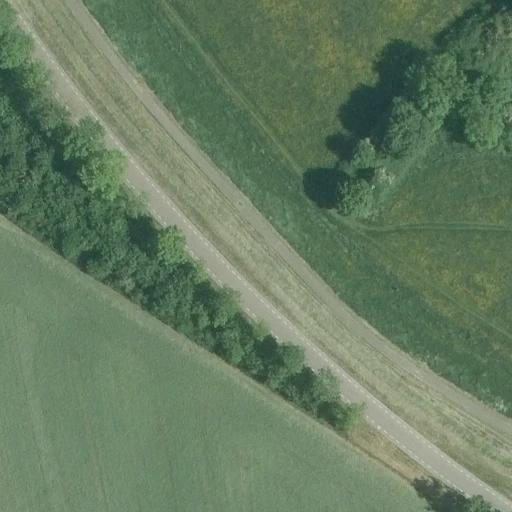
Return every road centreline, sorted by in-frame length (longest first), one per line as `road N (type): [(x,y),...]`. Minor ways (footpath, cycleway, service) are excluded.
road 1 (tertiary): [(503,511),(357,400),(257,307),(152,195),(0,0)]
road 2 (track): [(176,0),(326,201),(511,329)]
